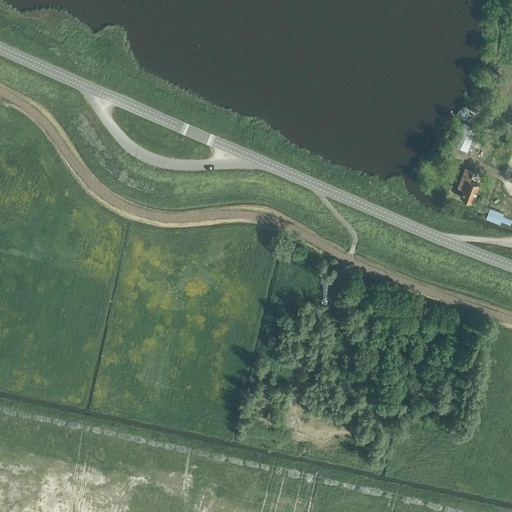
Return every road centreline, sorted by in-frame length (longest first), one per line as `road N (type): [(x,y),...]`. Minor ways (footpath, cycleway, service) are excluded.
road 1 (tertiary): [(511,266),(0,48)]
road 2 (track): [(290,425),(308,328),(348,259)]
